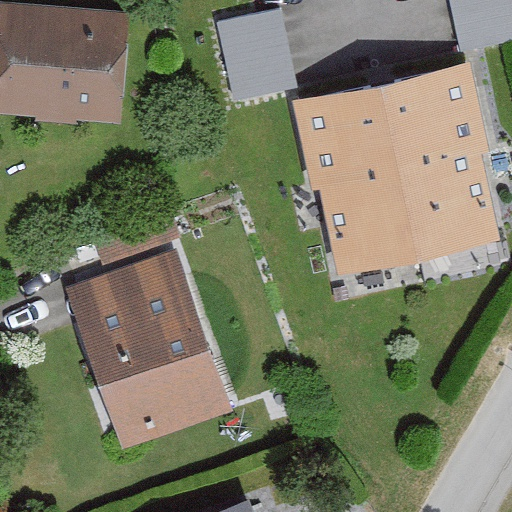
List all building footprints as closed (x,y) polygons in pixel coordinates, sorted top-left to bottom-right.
[(511,0),(443,0),(455,54),(511,42),(511,0)] [(0,123),(112,131),(120,18),(0,9),(0,123)] [(292,92),(275,16),(214,30),(231,105),(292,92)] [(483,155),(466,67),(284,103),(303,201),(315,198),(331,276),(489,245),(471,157),(483,155)] [(227,413),(172,255),(62,293),(116,451),(227,413)]
